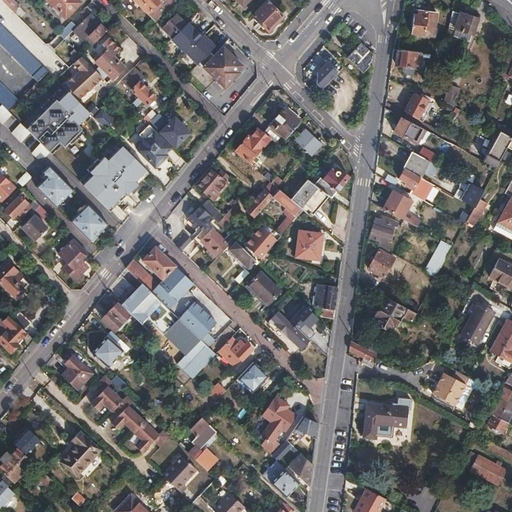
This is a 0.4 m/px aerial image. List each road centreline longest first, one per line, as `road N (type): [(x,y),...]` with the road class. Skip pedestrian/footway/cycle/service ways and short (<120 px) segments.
road 1 (residential): [(276,70),(0,403)]
road 2 (residential): [(316,511),(367,160)]
road 3 (residential): [(276,70),(367,160)]
